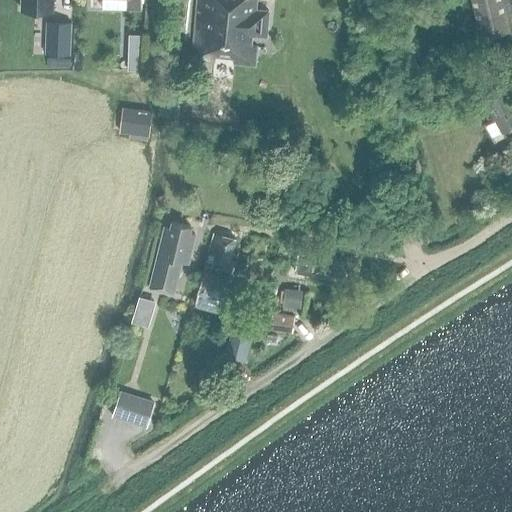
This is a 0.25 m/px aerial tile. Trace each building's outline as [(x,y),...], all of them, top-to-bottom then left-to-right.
[(20,0),(20,10),(52,11),(52,0),(20,0)] [(101,0),(102,9),(125,9),(140,10),(139,0),(101,0)] [(233,57),(232,65),(254,68),(256,47),(248,47),(249,36),(265,37),(267,11),(255,10),(255,0),(196,0),(190,61),(212,63),(213,55),(233,57)] [(511,0),(469,0),(479,39),(508,32),(511,45),(511,44),(511,0)] [(69,55),(70,22),(44,21),(42,54),(69,55)] [(139,52),(140,34),(125,33),(124,51),(139,52)] [(511,88),(506,77),(475,94),(489,122),(495,119),(501,132),(511,126),(511,88)] [(162,83),(160,99),(179,102),(181,85),(162,83)] [(120,132),(148,136),(151,112),(123,108),(120,132)] [(213,163),(212,174),(222,175),(223,164),(213,163)] [(165,227),(158,255),(149,289),(173,295),(182,261),(187,262),(193,235),(189,234),(190,228),(171,223),(170,229),(165,227)] [(213,234),(195,294),(192,303),(197,307),(214,313),(217,311),(219,309),(225,290),(233,262),(229,261),(235,239),(213,234)] [(298,248),(294,273),(310,275),(353,282),(354,274),(357,262),(335,258),(335,254),(314,250),(298,248)] [(299,309),(302,292),(284,289),(282,307),(299,309)] [(149,325),(153,302),(141,300),(137,323),(149,325)] [(291,334),(294,317),(265,312),(262,329),(291,334)] [(244,362),(254,327),(234,322),(224,357),(244,362)] [(145,429),(154,403),(119,391),(112,412),(110,417),(115,419),(145,429)]
